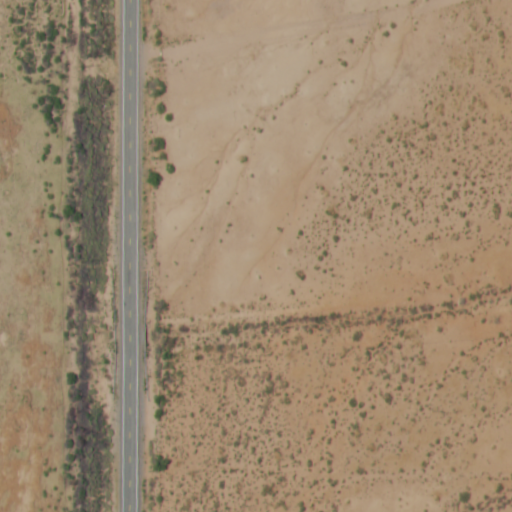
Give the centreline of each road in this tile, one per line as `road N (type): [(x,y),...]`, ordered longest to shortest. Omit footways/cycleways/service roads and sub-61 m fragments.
road 1 (primary): [(124,511),(124,0)]
road 2 (track): [(124,57),(454,0)]
